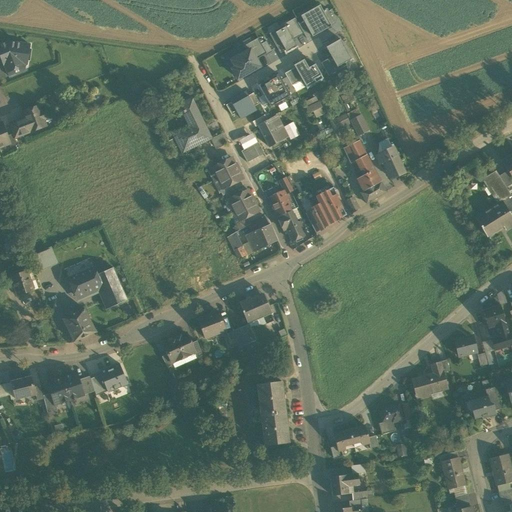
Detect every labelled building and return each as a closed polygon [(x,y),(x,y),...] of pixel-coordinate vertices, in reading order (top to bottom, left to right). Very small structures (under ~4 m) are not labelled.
[(302,20),(311,35),(323,29),(323,31),(331,26),(335,23),(327,8),(323,11),(319,5),(300,16),(302,20)] [(284,24),(284,25),(293,40),(303,34),(297,23),(295,18),(284,24)] [(302,20),(297,23),(303,34),(306,38),(311,35),(302,20)] [(280,53),(285,50),(290,47),(292,49),(296,46),(293,40),(284,25),(269,34),(280,53)] [(312,37),(323,31),(323,29),(311,35),(312,37)] [(242,42),(244,46),(254,40),(252,36),(242,42)] [(244,46),(243,46),(246,52),(250,50),(256,60),(266,54),(261,44),(257,38),(254,40),(244,46)] [(340,39),(333,43),(334,45),(327,49),(331,57),(339,70),(346,66),(345,63),(351,59),(340,39)] [(266,41),(261,44),(266,54),(267,55),(272,51),(266,41)] [(7,72),(8,76),(15,73),(13,70),(20,67),(20,64),(26,65),(29,45),(8,42),(0,44),(0,55),(6,72),(7,72)] [(231,60),(238,56),(234,49),(220,57),(228,71),(232,69),(235,67),(231,60)] [(238,56),(231,60),(235,67),(232,69),(237,79),(260,67),(256,60),(250,50),(246,52),(238,56)] [(331,57),(320,63),(328,76),(339,70),(331,57)] [(314,84),(323,79),(315,64),(308,68),(305,62),(295,68),(302,80),(304,84),(312,80),(314,84)] [(291,86),(302,80),(295,68),(284,73),(286,77),(291,86)] [(281,80),(278,74),(258,85),(262,93),(267,102),(270,107),(290,96),(281,80)] [(286,77),(281,80),(290,96),(295,93),(291,86),(286,77)] [(312,80),(304,84),(306,88),(314,84),(312,80)] [(240,119),(255,110),(254,106),(248,96),(246,92),(230,101),(231,102),(237,113),(240,119)] [(248,96),(254,106),(259,103),(253,93),(248,96)] [(267,102),(262,93),(257,96),(262,105),(267,102)] [(355,100),(352,96),(343,101),(345,105),(355,100)] [(300,102),(298,97),(289,102),(292,107),(300,102)] [(307,107),(317,102),(315,97),(305,102),(307,107)] [(176,140),(181,150),(197,142),(198,144),(209,139),(206,132),(207,131),(191,99),(180,105),(191,129),(190,129),(192,132),(176,140)] [(237,113),(231,102),(226,105),(232,116),(237,113)] [(307,107),(306,108),(308,114),(313,112),(321,108),(318,102),(317,102),(307,107)] [(20,120),(25,134),(46,126),(44,120),(49,118),(46,111),(41,112),(38,106),(22,112),(25,118),(25,119),(21,121),(21,120),(20,120)] [(324,114),(321,108),(313,112),(316,118),(324,114)] [(350,121),(360,115),(357,109),(346,114),(350,121)] [(256,127),(258,126),(268,120),(265,114),(253,121),(256,127)] [(350,124),(345,114),(331,121),(336,131),(350,124)] [(368,131),(360,115),(350,121),(358,136),(368,131)] [(258,126),(269,148),(288,138),(276,116),(268,120),(258,126)] [(9,125),(12,134),(14,139),(25,134),(20,120),(9,125)] [(1,123),(0,123),(0,147),(9,144),(7,136),(1,123)] [(299,136),(293,123),(283,127),(290,140),(299,136)] [(173,134),(176,140),(192,132),(190,129),(189,126),(173,134)] [(17,145),(14,139),(12,134),(7,136),(9,144),(10,148),(17,145)] [(226,143),(221,134),(210,139),(215,149),(226,143)] [(239,141),(243,149),(256,142),(252,134),(239,141)] [(177,147),(173,139),(168,141),(172,149),(177,147)] [(382,152),(391,148),(387,139),(378,143),(382,152)] [(350,145),(358,160),(367,157),(359,141),(350,145)] [(182,152),(198,144),(197,142),(181,150),(182,152)] [(258,142),(253,145),(259,156),(264,154),(258,142)] [(259,156),(253,145),(245,149),(241,151),(247,163),(259,156)] [(343,149),(350,164),(356,161),(358,160),(350,145),(343,149)] [(382,152),(375,156),(379,164),(383,162),(390,179),(404,173),(392,147),(391,148),(382,152)] [(386,192),(381,182),(374,170),(367,157),(358,160),(356,161),(364,175),(357,179),(363,191),(360,193),(366,204),(386,192)] [(507,171),(511,178),(511,177),(511,157),(508,160),(507,159),(502,162),(507,171)] [(213,168),(218,178),(237,169),(231,158),(219,164),(212,167),(213,168)] [(206,164),(209,170),(213,168),(212,167),(219,164),(217,159),(206,164)] [(213,168),(209,170),(207,171),(212,181),(218,178),(213,168)] [(242,179),(237,169),(218,178),(223,188),(223,189),(230,185),(242,179)] [(484,178),(500,203),(511,196),(506,187),(499,176),(495,171),(484,178)] [(499,176),(506,187),(511,183),(511,178),(507,171),(499,176)] [(321,178),(319,172),(312,175),(315,181),(321,178)] [(286,193),(286,194),(291,192),(293,191),(285,177),(278,181),(283,190),(285,193),(286,193)] [(218,178),(212,181),(217,191),(219,190),(223,188),(218,178)] [(482,179),(497,205),(500,203),(484,178),(482,179)] [(219,190),(222,196),(233,191),(230,185),(223,189),(223,188),(219,190)] [(207,197),(201,187),(197,189),(204,199),(207,197)] [(319,204),(314,206),(325,228),(339,220),(339,219),(346,215),(337,198),(338,197),(333,188),(316,197),(319,204)] [(229,200),(234,210),(253,201),(248,190),(236,196),(228,200),(229,200)] [(268,197),(277,217),(290,211),(291,211),(288,206),(290,205),(285,193),(283,190),(268,197)] [(236,196),(233,191),(222,196),(225,202),(229,200),(228,200),(236,196)] [(481,227),(486,236),(498,228),(497,227),(501,224),(505,229),(511,224),(511,217),(509,212),(511,210),(511,197),(511,196),(500,203),(497,205),(479,216),(484,225),(481,227)] [(352,214),(359,210),(353,197),(346,201),(352,214)] [(258,211),(253,201),(234,210),(239,221),(246,218),(258,211)] [(325,229),(325,228),(314,206),(309,209),(310,211),(305,214),(307,217),(315,233),(319,231),(320,232),(325,229)] [(296,209),(291,211),(290,211),(295,221),(300,218),(296,209)] [(295,221),(290,211),(277,217),(283,231),(286,229),(292,242),(305,236),(299,222),(296,224),(295,221)] [(476,218),(481,227),(484,225),(479,216),(476,218)] [(235,222),(239,230),(249,224),(246,218),(239,221),(235,222)] [(249,242),(253,252),(277,241),(270,224),(246,236),(249,242)] [(227,237),(233,251),(241,248),(241,246),(235,232),(227,237)] [(253,252),(249,242),(241,246),(241,248),(245,256),(253,252)] [(29,257),(34,272),(58,261),(52,247),(29,257)] [(233,251),(237,259),(245,256),(241,248),(233,251)] [(189,268),(194,291),(221,285),(216,266),(198,271),(197,266),(189,268)] [(76,297),(101,286),(96,275),(97,275),(94,268),(69,279),(76,297)] [(113,268),(97,275),(96,275),(101,286),(110,307),(127,300),(113,268)] [(14,287),(17,296),(33,291),(26,271),(7,277),(11,288),(14,287)] [(242,312),(247,323),(271,312),(263,295),(251,300),(251,299),(240,304),(243,312),(242,312)] [(497,326),(500,337),(509,334),(500,305),(483,310),(488,328),(497,326)] [(63,319),(74,342),(95,332),(84,308),(63,319)] [(197,321),(205,339),(217,334),(216,332),(225,329),(219,314),(207,318),(206,317),(197,321)] [(238,343),(239,347),(255,340),(248,325),(234,331),(238,343)] [(226,334),(229,345),(238,343),(234,331),(226,334)] [(186,334),(174,339),(183,358),(194,353),(190,344),(186,334)] [(491,340),(494,350),(511,344),(511,339),(510,334),(509,334),(500,337),(491,340)] [(454,341),(458,357),(477,352),(473,337),(462,340),(462,339),(454,341)] [(172,363),(183,358),(174,339),(163,344),(168,354),(171,363),(172,363)] [(194,353),(195,356),(201,353),(196,341),(190,344),(194,353)] [(183,358),(185,363),(196,358),(195,356),(194,353),(183,358)] [(477,355),(480,366),(487,364),(484,353),(477,355)] [(161,357),(167,368),(173,365),(172,363),(171,363),(168,354),(161,357)] [(185,363),(183,358),(172,363),(173,365),(175,368),(185,363)] [(443,371),(443,373),(449,371),(446,360),(439,362),(442,371),(443,371)] [(427,389),(428,394),(447,388),(443,373),(443,371),(442,371),(439,362),(431,364),(433,374),(411,380),(415,392),(427,389)] [(108,368),(99,372),(100,375),(107,391),(108,392),(127,384),(119,364),(111,367),(112,369),(108,370),(108,368)] [(76,374),(63,378),(70,399),(83,395),(83,394),(78,380),(76,374)] [(100,375),(90,379),(93,390),(95,396),(107,391),(100,375)] [(78,380),(83,394),(93,390),(90,379),(89,376),(78,380)] [(13,394),(15,399),(27,396),(27,395),(35,393),(34,387),(31,377),(10,383),(13,394)] [(505,382),(509,380),(509,377),(499,380),(501,387),(506,386),(505,382)] [(55,404),(70,399),(63,378),(48,383),(51,393),(54,404),(55,404)] [(257,385),(264,446),(289,443),(282,382),(257,385)] [(0,397),(11,395),(13,394),(10,383),(0,385),(0,397)] [(35,393),(36,400),(44,399),(43,396),(40,385),(34,387),(35,393)] [(490,395),(494,411),(500,409),(494,388),(485,391),(486,396),(490,395)] [(427,389),(415,392),(416,397),(428,394),(427,389)] [(44,399),(47,413),(57,410),(55,404),(54,404),(51,393),(43,396),(44,399)] [(481,418),(482,420),(495,416),(494,411),(490,395),(486,396),(471,400),(474,410),(472,411),(474,420),(481,418)] [(408,403),(401,405),(406,422),(413,421),(408,403)] [(378,410),(382,423),(391,420),(392,423),(393,423),(403,420),(399,405),(378,410)] [(395,431),(393,423),(392,423),(391,420),(382,423),(379,424),(381,434),(395,431)] [(364,426),(349,430),(353,444),(361,442),(362,444),(368,443),(367,438),(364,426)] [(344,446),(353,444),(349,430),(334,434),(336,446),(337,449),(338,450),(345,449),(344,446)] [(368,443),(370,448),(378,446),(375,436),(367,438),(368,443)] [(397,456),(406,455),(404,443),(395,444),(397,456)] [(330,448),(332,458),(340,456),(338,450),(337,449),(336,446),(330,448)] [(439,456),(440,462),(458,457),(456,452),(439,456)] [(490,459),(496,485),(511,481),(511,476),(507,455),(490,459)] [(441,462),(448,490),(453,489),(465,486),(457,457),(441,462)] [(351,466),(352,474),(357,473),(365,472),(364,465),(351,466)] [(345,475),(347,486),(359,484),(357,473),(352,474),(345,475)] [(348,494),(347,486),(345,475),(330,477),(332,496),(348,494)] [(453,489),(455,498),(467,495),(465,486),(453,489)] [(498,492),(500,499),(511,495),(511,490),(511,488),(498,492)] [(352,493),(353,501),(361,500),(373,498),(372,491),(352,493)] [(470,507),(469,501),(467,495),(455,498),(457,504),(459,510),(470,507)] [(511,503),(511,495),(500,499),(502,506),(509,505),(509,504),(511,503)] [(362,506),(361,500),(353,501),(349,501),(350,508),(361,506),(362,506)]
